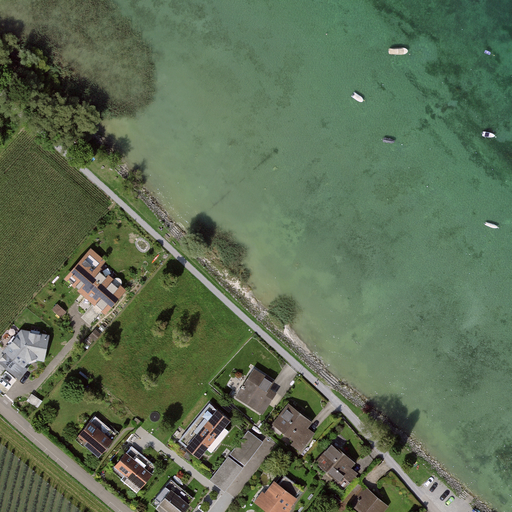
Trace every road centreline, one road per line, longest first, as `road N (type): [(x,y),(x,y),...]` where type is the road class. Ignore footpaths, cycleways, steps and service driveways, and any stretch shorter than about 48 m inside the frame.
road 1 (track): [(415,490),(346,411),(0,94)]
road 2 (unclassified): [(0,404),(126,511)]
road 3 (residential): [(140,429),(226,499),(217,511)]
